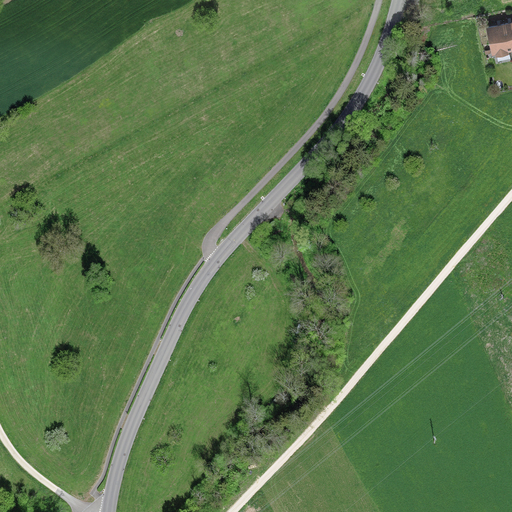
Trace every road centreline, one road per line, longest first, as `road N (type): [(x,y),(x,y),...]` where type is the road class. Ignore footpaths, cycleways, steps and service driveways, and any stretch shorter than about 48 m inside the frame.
road 1 (track): [(232,511),(511,194)]
road 2 (tertiary): [(217,258),(355,105),(399,0)]
road 3 (residential): [(217,258),(209,250),(214,232),(333,102),(379,0)]
road 4 (tertiary): [(107,511),(136,413),(217,258)]
